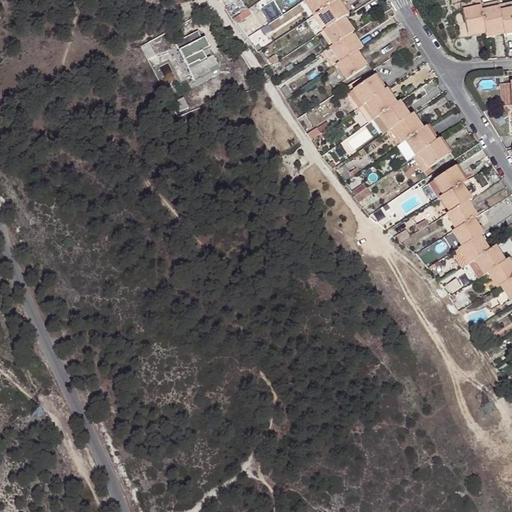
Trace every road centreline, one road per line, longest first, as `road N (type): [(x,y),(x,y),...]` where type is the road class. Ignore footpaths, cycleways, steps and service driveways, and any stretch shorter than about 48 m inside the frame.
road 1 (track): [(212,0),(459,380),(511,410)]
road 2 (unclassified): [(124,511),(0,234)]
road 3 (residential): [(511,173),(445,69)]
